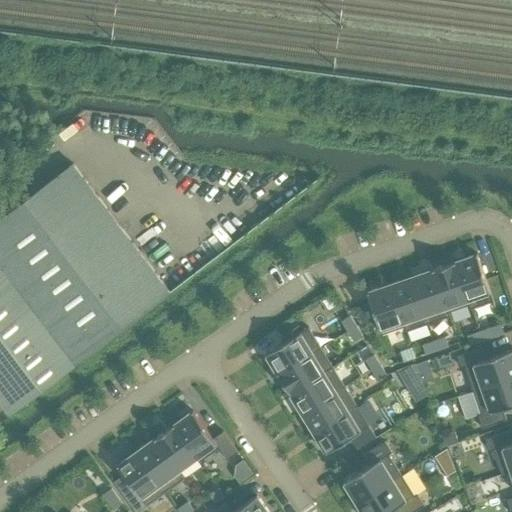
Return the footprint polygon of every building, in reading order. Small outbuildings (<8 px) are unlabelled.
[(0,219),(0,400),(10,413),(170,291),(73,164),(0,219)] [(455,261),(454,261),(468,300),(490,292),(477,254),(455,261)] [(454,261),(433,269),(446,307),(468,300),(454,261)] [(432,269),(411,276),(424,315),(446,307),(433,269),(432,269)] [(411,276),(390,284),(403,322),(424,315),(411,276)] [(403,322),(390,284),(367,292),(374,312),(378,323),(380,330),(403,322)] [(366,314),(370,326),(378,323),(374,312),(366,314)] [(342,325),(346,332),(356,326),(352,319),(342,325)] [(356,326),(346,332),(350,339),(360,333),(356,326)] [(485,327),(478,330),(482,341),(489,338),(485,327)] [(482,341),(478,330),(470,332),(474,344),(482,341)] [(277,373),(278,374),(313,353),(300,332),(266,353),(277,373)] [(440,336),(433,339),(437,350),(444,348),(440,336)] [(437,350),(433,339),(425,341),(429,353),(437,350)] [(474,363),(482,387),(511,377),(511,349),(486,359),(474,363)] [(278,374),(290,393),(324,372),(313,353),(278,374)] [(366,364),(370,371),(380,365),(376,358),(366,364)] [(408,367),(412,378),(419,375),(415,364),(408,367)] [(380,365),(370,371),(374,378),(384,372),(380,365)] [(291,394),(302,413),(336,391),(324,372),(290,393),(290,394),(291,394)] [(511,377),(482,387),(491,412),(503,408),(511,404),(511,377)] [(302,413),(314,432),(348,411),(336,391),(302,413)] [(193,410),(173,424),(197,457),(217,443),(193,410)] [(348,411),(314,432),(326,452),(361,431),(348,411)] [(173,424),(155,438),(179,471),(197,457),(173,424)] [(155,438),(136,451),(160,484),(179,471),(155,438)] [(503,446),(511,470),(511,442),(502,446),(503,446)] [(160,484),(136,451),(117,465),(141,498),(160,484)] [(244,456),(231,467),(243,480),(256,469),(244,456)] [(344,481),(357,503),(393,480),(380,459),(369,466),(344,481)] [(393,480),(357,503),(362,511),(388,511),(395,508),(406,501),(393,480)] [(225,495),(219,487),(209,494),(215,502),(225,495)] [(107,499),(114,509),(122,503),(115,494),(107,499)] [(268,511),(257,495),(232,511),(268,511)] [(188,501),(178,508),(180,511),(190,511),(193,510),(188,501)]
